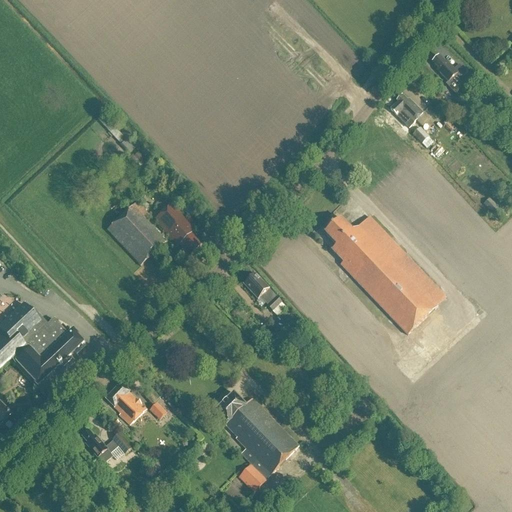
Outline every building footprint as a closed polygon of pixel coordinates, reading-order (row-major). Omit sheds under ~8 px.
[(460,90),(467,83),(463,78),(467,74),(460,67),(454,72),(446,64),(445,65),(439,58),(432,65),(439,71),(441,73),(439,75),(449,85),(458,76),(462,79),(456,85),(460,90)] [(409,131),(424,116),(409,102),(408,103),(402,98),(397,103),(398,105),(391,112),(409,131)] [(467,119),(470,116),(464,110),(460,106),(457,109),(467,119)] [(97,122),(131,157),(136,153),(102,118),(97,122)] [(422,146),(429,140),(421,130),(413,137),(422,146)] [(492,199),(485,205),(497,220),(504,213),(492,199)] [(171,206),(154,222),(179,249),(180,248),(190,259),(204,246),(194,234),(196,233),(171,206)] [(141,269),(166,245),(132,208),(107,232),(141,269)] [(341,267),(408,338),(438,309),(446,301),(445,299),(446,299),(405,257),(370,220),(360,229),(353,233),(341,221),(325,236),(337,248),(332,253),(344,265),(341,267)] [(273,314),(282,305),(254,276),(250,279),(251,281),(249,282),(248,282),(244,285),(250,292),(250,293),(253,296),(259,301),(260,301),(268,308),(267,309),(273,314)] [(36,314),(33,317),(23,306),(0,328),(0,372),(14,359),(15,359),(18,362),(16,364),(38,388),(84,345),(72,332),(67,337),(53,321),(47,327),(36,314)] [(131,428),(147,412),(129,395),(130,394),(122,386),(106,402),(115,410),(121,416),(120,418),(131,428)] [(234,396),(216,414),(217,414),(228,426),(226,428),(238,440),(237,442),(246,451),(241,457),(252,467),(239,480),(255,495),(299,449),(253,402),(247,408),(246,407),(246,408),(234,396),(235,396),(234,396)] [(0,435),(4,440),(20,424),(0,404),(0,435)] [(163,427),(168,422),(164,418),(167,416),(158,406),(151,412),(160,423),(163,427)] [(84,438),(83,439),(88,445),(86,447),(98,460),(99,460),(103,464),(111,457),(111,456),(119,449),(125,457),(133,451),(120,436),(113,443),(106,450),(96,438),(94,440),(89,434),(88,435),(86,435),(86,434),(84,437),(84,438)]
